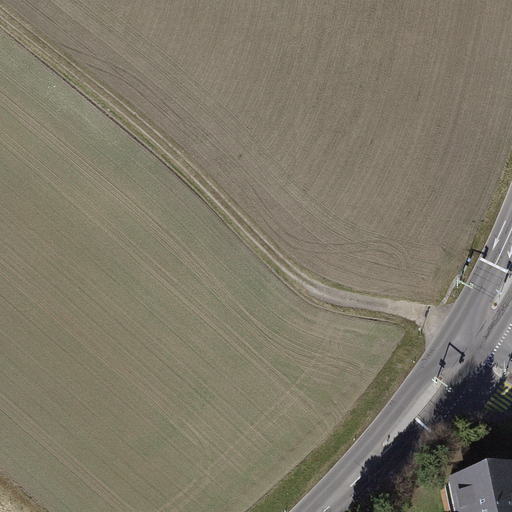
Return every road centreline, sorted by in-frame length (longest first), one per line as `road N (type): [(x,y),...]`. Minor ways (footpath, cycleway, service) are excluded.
road 1 (track): [(466,346),(425,315),(335,298),(304,283),(162,141),(0,8)]
road 2 (secondary): [(466,346),(378,458),(321,511)]
